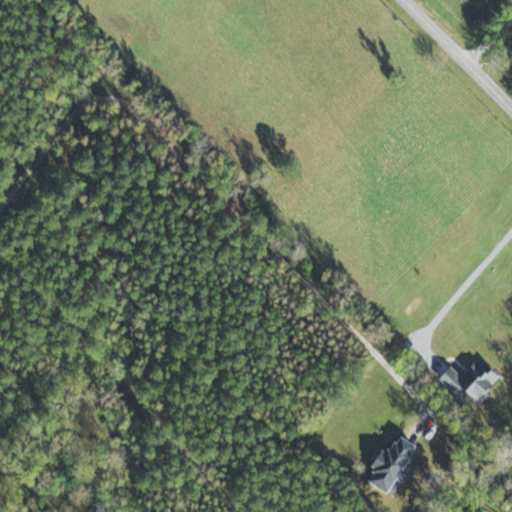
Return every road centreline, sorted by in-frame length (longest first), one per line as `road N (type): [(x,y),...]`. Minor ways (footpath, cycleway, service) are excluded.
road 1 (residential): [(511,108),(405,0)]
road 2 (residential): [(88,92),(0,195)]
